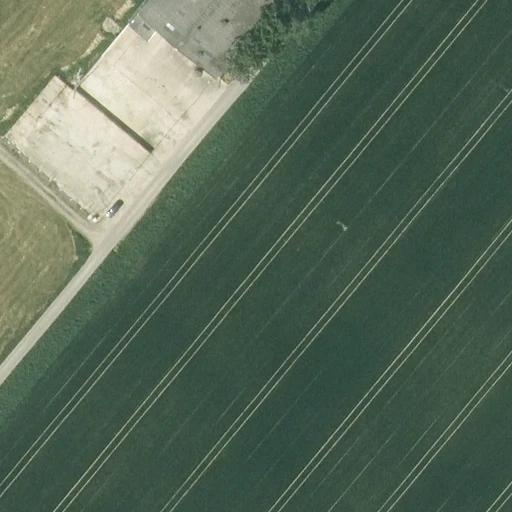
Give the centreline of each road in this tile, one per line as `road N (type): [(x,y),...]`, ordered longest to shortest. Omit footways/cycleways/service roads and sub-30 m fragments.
road 1 (track): [(0,155),(387,511)]
road 2 (track): [(308,0),(0,369)]
